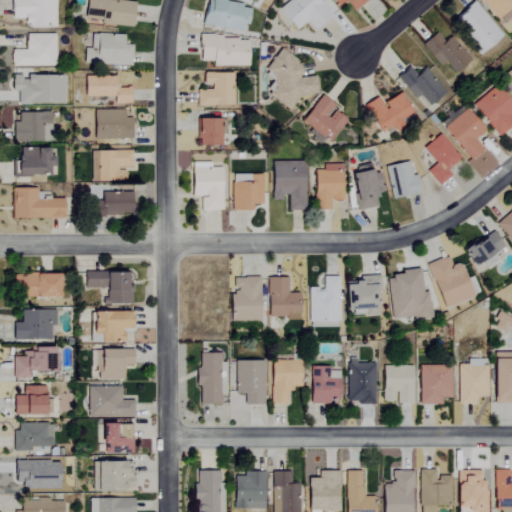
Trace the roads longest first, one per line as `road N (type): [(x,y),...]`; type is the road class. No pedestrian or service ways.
road 1 (residential): [(511,171),(476,203),(385,243),(0,244)]
road 2 (residential): [(173,511),(175,0)]
road 3 (residential): [(511,433),(174,433)]
